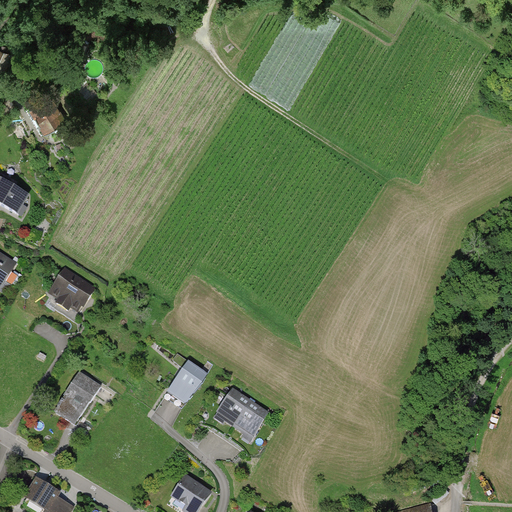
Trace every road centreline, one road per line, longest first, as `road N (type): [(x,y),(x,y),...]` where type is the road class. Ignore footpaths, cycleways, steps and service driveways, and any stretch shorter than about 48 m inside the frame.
road 1 (track): [(212,0),(204,23),(209,47),(232,77),(388,182)]
road 2 (track): [(511,342),(473,407),(459,484)]
road 3 (residential): [(126,511),(0,433)]
